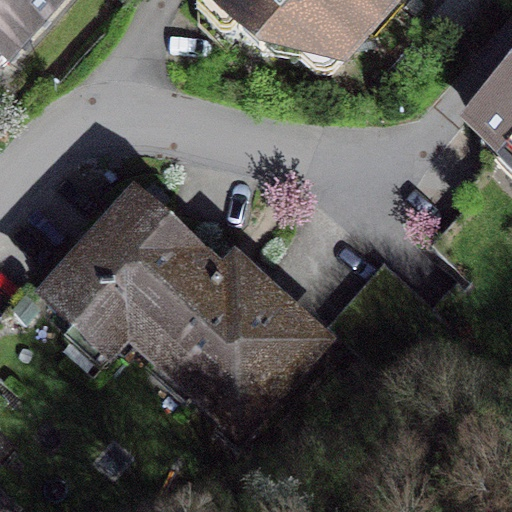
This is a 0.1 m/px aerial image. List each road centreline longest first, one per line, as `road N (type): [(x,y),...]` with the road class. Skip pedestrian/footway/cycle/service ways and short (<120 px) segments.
road 1 (residential): [(91,118),(385,177),(511,40)]
road 2 (residential): [(91,118),(169,0)]
road 3 (residential): [(0,216),(91,118)]
